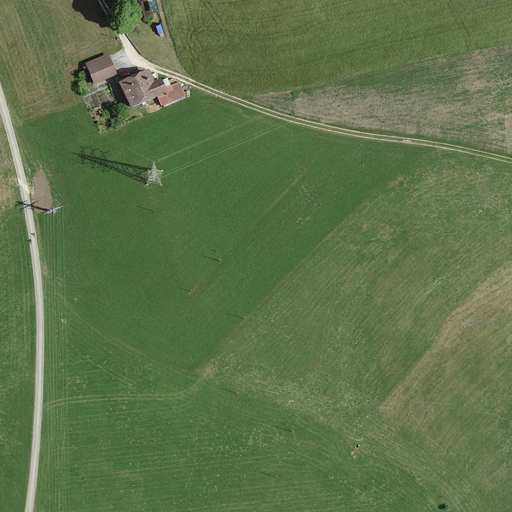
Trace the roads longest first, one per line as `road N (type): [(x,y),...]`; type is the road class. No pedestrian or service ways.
road 1 (unclassified): [(0,97),(36,240),(42,372),(28,511)]
road 2 (track): [(141,58),(275,110),(511,161)]
